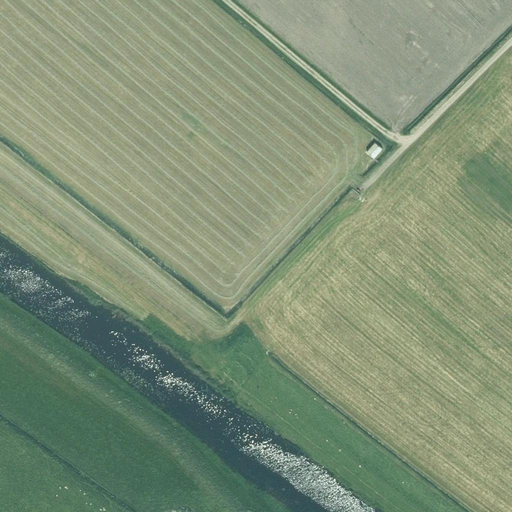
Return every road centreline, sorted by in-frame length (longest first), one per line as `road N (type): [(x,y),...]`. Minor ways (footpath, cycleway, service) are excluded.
road 1 (track): [(406,143),(230,0)]
road 2 (unclassified): [(364,184),(511,40)]
